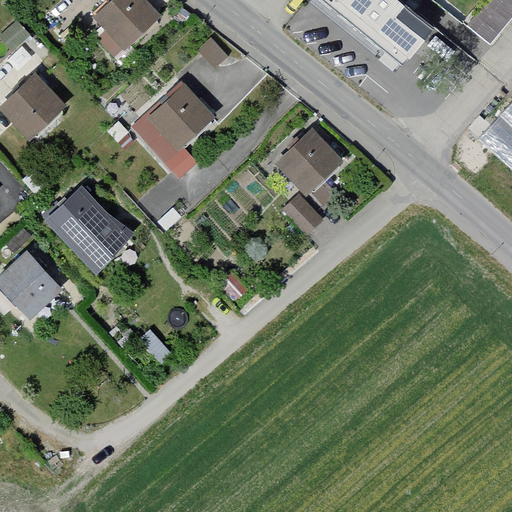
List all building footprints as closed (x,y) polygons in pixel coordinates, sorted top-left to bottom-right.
[(147,4),(143,0),(115,0),(92,21),(104,33),(93,43),(113,64),(162,20),(147,4)] [(418,0),(327,0),(383,45),(418,0)] [(230,61),(212,43),(198,55),(216,74),(230,61)] [(67,109),(35,77),(0,112),(0,114),(31,145),(67,109)] [(212,121),(183,91),(149,123),(145,120),(131,133),(163,167),(212,121)] [(511,99),(479,135),(511,164),(511,99)] [(344,164),(314,133),(277,169),(307,199),(344,164)] [(112,225),(81,191),(46,223),(78,256),(112,225)] [(322,226),(298,200),(282,215),(306,241),(322,226)] [(181,221),(172,212),(156,228),(166,238),(181,221)] [(63,296),(26,256),(0,280),(0,292),(32,325),(63,296)] [(174,361),(152,336),(139,346),(161,372),(174,361)]
